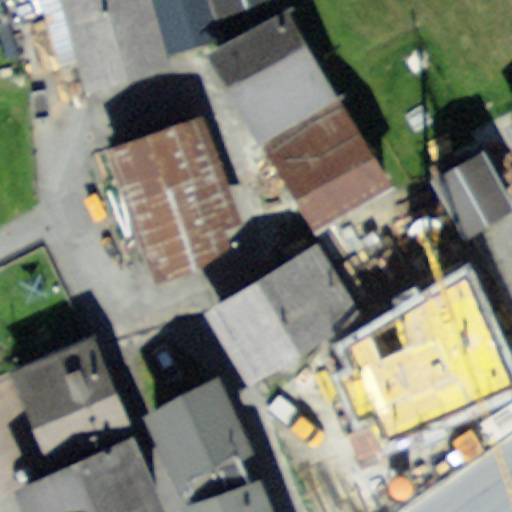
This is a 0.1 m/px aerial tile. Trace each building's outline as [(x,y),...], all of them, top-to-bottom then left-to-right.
[(145,0),(56,0),(80,81),(100,76),(163,58),(145,0)] [(195,0),(150,0),(163,43),(175,40),(205,31),(195,0)] [(334,82),(283,0),(267,0),(188,48),(202,71),(243,138),(334,82)] [(380,174),(335,95),(253,137),(274,178),(296,218),(380,174)] [(508,140),(511,146),(511,97),(492,108),(508,140)] [(176,102),(80,139),(94,173),(107,208),(203,171),(176,102)] [(498,202),(464,141),(414,168),(448,229),(473,216),(498,202)] [(203,171),(107,208),(119,238),(130,269),(226,232),(203,171)] [(338,294),(299,232),(197,296),(236,358),(263,341),(338,294)] [(511,375),(511,370),(460,264),(327,329),(381,439),(433,414),(511,375)] [(0,360),(0,382),(28,438),(108,398),(95,373),(72,325),(0,360)] [(205,356),(132,389),(165,461),(201,445),(237,429),(205,356)] [(111,417),(7,467),(28,511),(132,511),(141,508),(152,503),(111,417)] [(276,511),(257,454),(170,484),(175,500),(179,511),(276,511)]
